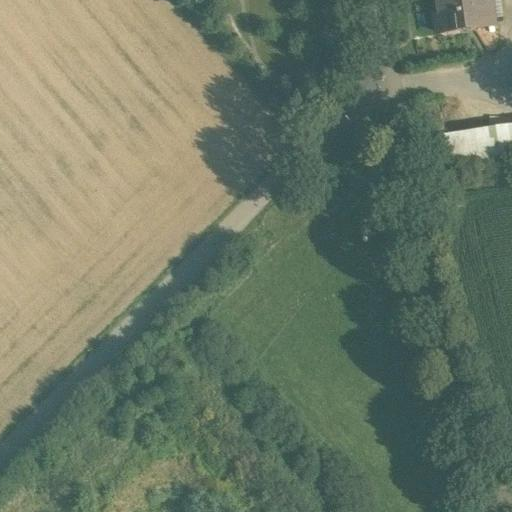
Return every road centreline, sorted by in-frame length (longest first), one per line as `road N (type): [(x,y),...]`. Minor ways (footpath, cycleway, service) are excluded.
road 1 (tertiary): [(359,0),(370,57),(348,108),(0,461)]
road 2 (track): [(362,80),(374,93),(376,123),(497,511)]
